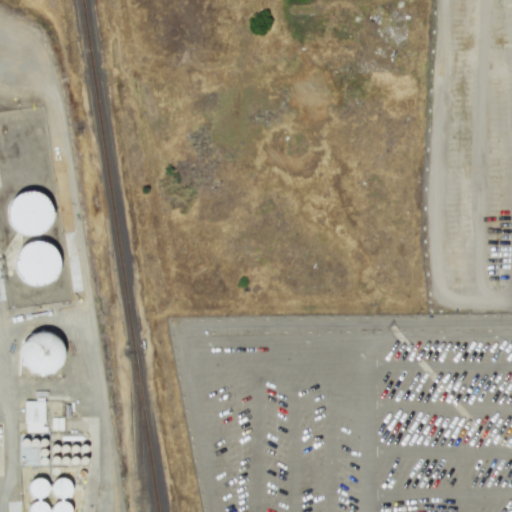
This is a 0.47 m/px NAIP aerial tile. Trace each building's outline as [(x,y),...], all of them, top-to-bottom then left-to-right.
[(47,192),(13,195),(14,203),(6,204),(8,233),(49,230),(47,192)] [(27,237),(10,273),(46,290),(62,254),(27,237)] [(13,354),(42,380),(67,352),(38,326),(13,354)] [(23,400),(23,432),(43,432),(43,400),(23,400)] [(28,497),(46,497),(46,479),(27,479),(28,497)] [(50,481),(51,498),(71,496),(70,480),(50,481)] [(46,511),(40,499),(24,506),(27,511),(46,511)] [(68,511),(68,503),(51,502),(50,511),(68,511)]
